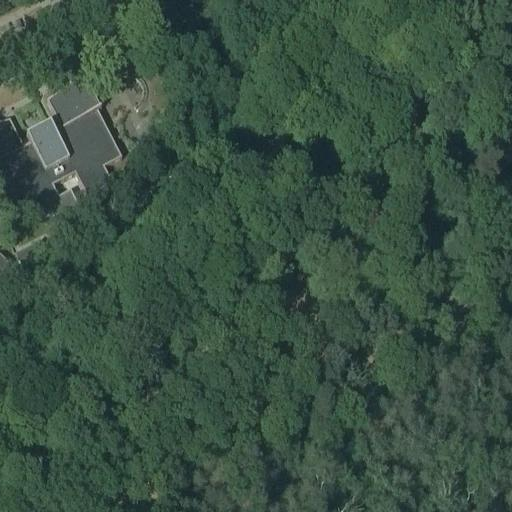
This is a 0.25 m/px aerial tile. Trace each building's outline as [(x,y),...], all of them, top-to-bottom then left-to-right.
[(115,20),(94,30),(104,51),(126,41),(115,20)] [(9,125),(0,128),(0,195),(11,218),(29,208),(38,226),(64,213),(52,189),(74,178),(86,202),(112,188),(102,171),(120,161),(97,116),(100,114),(99,112),(96,114),(80,84),(84,82),(83,80),(46,106),(60,132),(53,136),(50,129),(25,141),(29,148),(22,151),(9,125)] [(185,179),(172,153),(159,160),(172,186),(185,179)] [(47,257),(40,243),(14,257),(21,270),(47,257)] [(0,278),(9,269),(2,263),(0,260),(0,278)]
